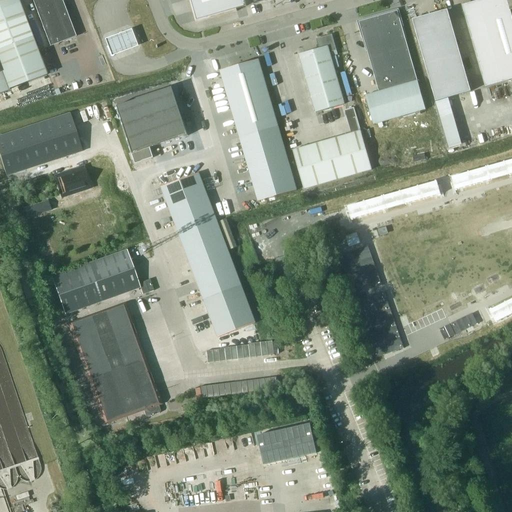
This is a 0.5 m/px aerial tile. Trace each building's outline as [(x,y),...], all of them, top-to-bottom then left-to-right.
[(0,0),(0,93),(9,91),(8,89),(46,75),(17,0),(0,0)] [(61,0),(32,0),(50,46),(76,37),(61,0)] [(243,0),(191,0),(197,20),(206,18),(246,6),(243,0)] [(485,87),(511,79),(511,47),(498,0),(481,0),(462,6),(485,87)] [(511,0),(498,0),(511,47),(511,0)] [(471,91),(447,10),(412,20),(435,102),(471,91)] [(390,16),(382,15),(359,22),(379,92),(365,96),(374,125),(426,110),(402,27),(397,20),(390,16)] [(129,26),(103,36),(110,54),(136,44),(129,26)] [(336,49),(331,33),(315,38),(319,49),(299,55),(315,112),(344,104),(329,51),(336,49)] [(258,60),(220,71),(258,202),(297,191),(258,60)] [(52,77),(54,88),(63,86),(62,79),(65,78),(64,74),(52,77)] [(174,91),(116,110),(132,158),(189,139),(174,91)] [(353,176),(371,171),(360,131),(353,108),(344,111),(350,134),(341,136),(353,176)] [(82,151),(70,113),(0,135),(0,157),(6,176),(82,151)] [(303,190),(353,176),(341,136),(292,150),(303,190)] [(511,160),(452,177),(453,182),(454,186),(455,190),(511,174),(511,160)] [(81,167),(60,174),(66,193),(87,186),(81,167)] [(8,176),(11,185),(29,179),(26,170),(8,176)] [(199,173),(161,188),(203,300),(241,286),(199,173)] [(437,182),(348,207),(349,211),(350,215),(351,220),(438,195),(438,196),(440,196),(440,195),(439,190),(438,186),(437,182)] [(39,195),(13,203),(17,216),(43,207),(39,195)] [(340,255),(339,256),(353,295),(365,291),(363,286),(368,284),(370,289),(382,286),(368,246),(343,255),(343,254),(340,255)] [(54,275),(51,277),(56,291),(61,305),(63,310),(65,315),(117,296),(128,292),(140,288),(134,273),(126,250),(69,270),(64,272),(63,272),(58,274),(54,275)] [(151,279),(140,283),(144,293),(155,289),(151,279)] [(255,323),(241,286),(203,300),(218,337),(255,323)] [(384,292),(356,302),(375,358),(396,351),(396,352),(399,351),(399,350),(404,348),(384,292)] [(491,309),(489,309),(490,310),(490,311),(492,315),(493,318),(496,323),(511,314),(511,299),(491,310),(491,309)] [(125,391),(153,381),(125,305),(69,325),(104,423),(133,412),(125,391)] [(472,313),(439,329),(444,340),(477,324),(472,313)] [(125,391),(133,412),(143,409),(145,416),(148,417),(159,413),(161,411),(158,404),(160,403),(153,381),(125,391)] [(511,407),(486,415),(504,472),(511,470),(511,407)] [(0,470),(18,466),(21,480),(38,476),(23,420),(0,425),(0,470)] [(310,424),(257,436),(264,465),(317,453),(310,424)] [(15,511),(19,511),(24,510),(23,507),(32,503),(29,496),(12,503),(15,511)]
